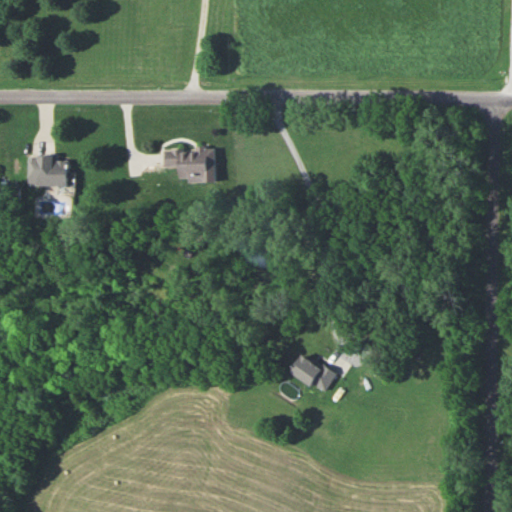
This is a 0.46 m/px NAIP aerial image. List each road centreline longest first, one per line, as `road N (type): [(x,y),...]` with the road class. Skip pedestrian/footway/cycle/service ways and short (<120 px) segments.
road 1 (residential): [(0,95),(511,99)]
road 2 (residential): [(499,99),(490,511)]
